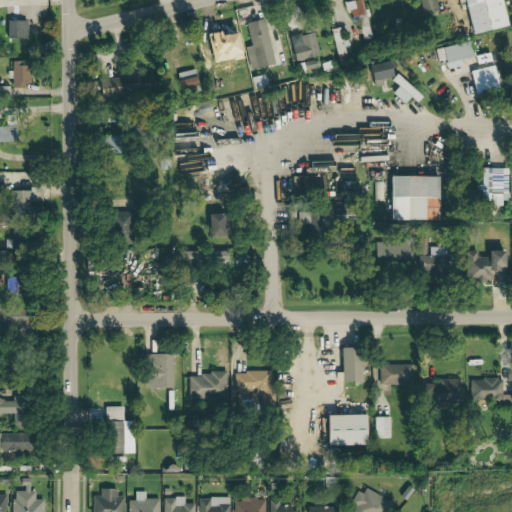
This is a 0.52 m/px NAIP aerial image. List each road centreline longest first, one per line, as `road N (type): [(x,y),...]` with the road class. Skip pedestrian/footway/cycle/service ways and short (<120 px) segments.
road 1 (residential): [(69,511),(68,0)]
road 2 (residential): [(71,320),(511,316)]
road 3 (residential): [(268,318),(264,175)]
road 4 (residential): [(69,32),(199,0)]
